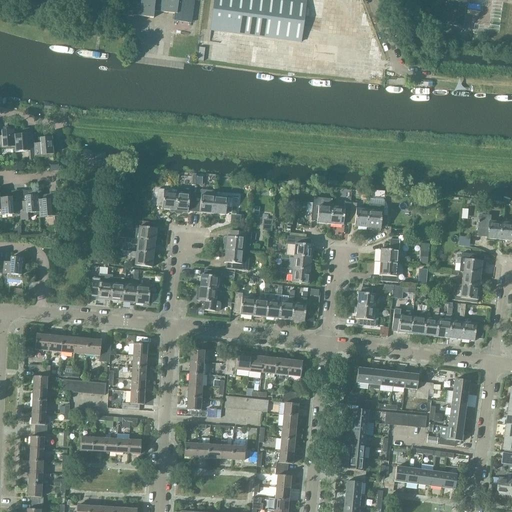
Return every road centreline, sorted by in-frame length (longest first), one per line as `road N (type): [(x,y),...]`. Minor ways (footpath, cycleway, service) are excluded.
road 1 (residential): [(158,511),(169,324)]
road 2 (residential): [(308,511),(326,343)]
road 3 (residential): [(492,363),(326,343)]
road 4 (residential): [(326,343),(169,324)]
road 5 (unclassified): [(473,511),(492,363)]
road 6 (residential): [(38,313),(169,324)]
